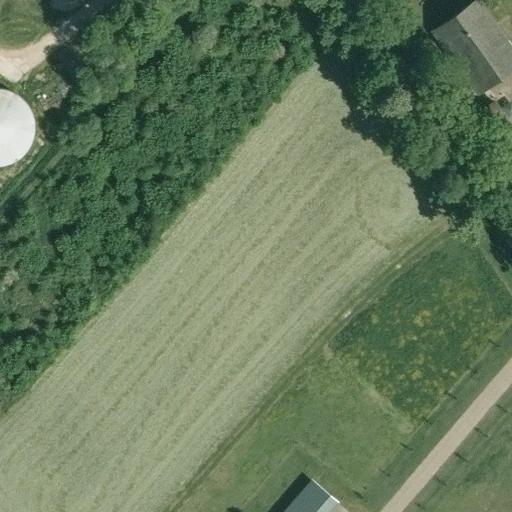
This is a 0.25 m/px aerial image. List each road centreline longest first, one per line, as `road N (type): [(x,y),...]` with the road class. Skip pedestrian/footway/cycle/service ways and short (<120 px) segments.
road 1 (track): [(167,511),(367,292),(485,190)]
road 2 (unclassified): [(511,227),(347,0)]
road 3 (track): [(100,0),(35,57),(17,64),(0,57)]
